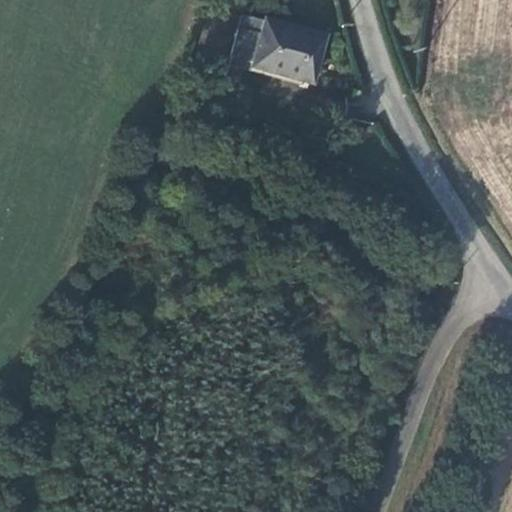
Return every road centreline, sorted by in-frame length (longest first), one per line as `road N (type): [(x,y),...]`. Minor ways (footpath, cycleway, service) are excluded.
road 1 (track): [(153,98),(285,149),(477,245)]
road 2 (unclassified): [(477,245),(380,511)]
road 3 (tertiary): [(360,0),(393,105),(477,245)]
